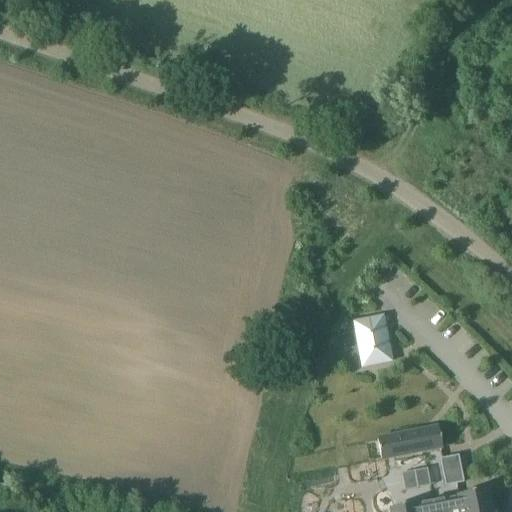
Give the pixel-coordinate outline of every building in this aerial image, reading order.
[(390,361),(381,318),(354,323),(357,339),(361,338),(364,352),(360,352),(362,367),(390,361)] [(438,428),(377,440),(381,460),(441,448),(438,428)] [(312,437),(304,456),(329,466),(337,448),(312,437)] [(457,457),(439,460),(444,486),(461,483),(457,457)] [(371,478),(399,491),(406,476),(378,463),(371,478)] [(495,511),(495,510),(491,511),(487,490),(457,496),(458,498),(415,506),(414,504),(390,509),(390,511),(495,511)]
